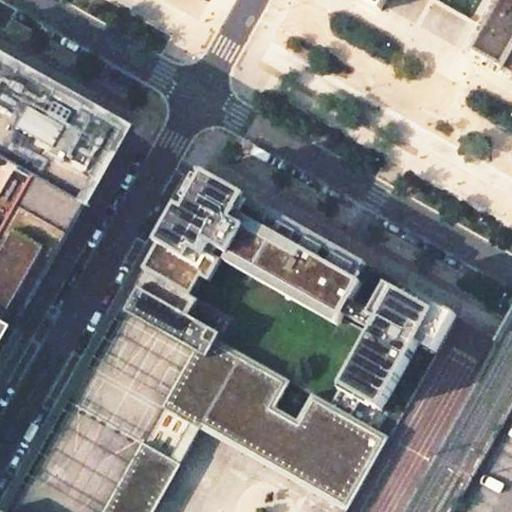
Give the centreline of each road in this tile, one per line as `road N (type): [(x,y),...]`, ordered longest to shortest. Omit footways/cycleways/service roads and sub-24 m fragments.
road 1 (residential): [(198,95),(0,449)]
road 2 (residential): [(198,95),(511,272)]
road 3 (residential): [(29,0),(198,95)]
